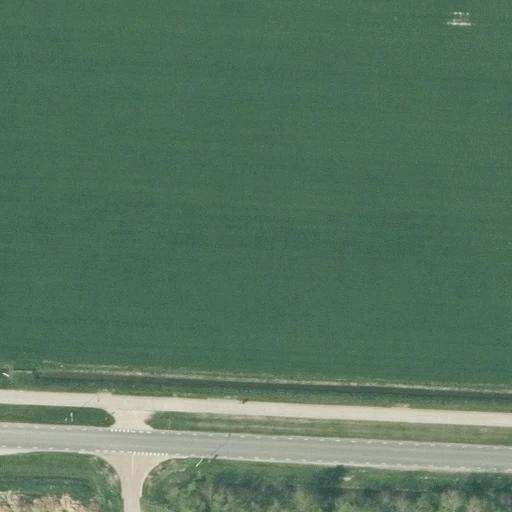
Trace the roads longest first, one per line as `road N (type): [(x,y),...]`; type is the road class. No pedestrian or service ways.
road 1 (primary): [(511,459),(132,442)]
road 2 (unclassified): [(133,403),(511,420)]
road 3 (unclassified): [(0,396),(133,403)]
road 4 (primary): [(132,442),(0,436)]
